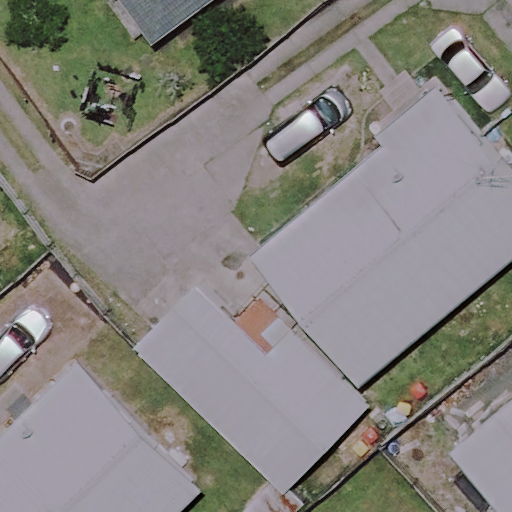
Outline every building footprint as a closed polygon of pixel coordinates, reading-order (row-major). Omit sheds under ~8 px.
[(198,0),(109,0),(139,42),(198,0)] [(511,255),(511,170),(448,94),(258,254),(364,380),(511,255)] [(267,352),(193,278),(134,336),(284,486),(365,405),(290,329),(267,352)] [(177,511),(204,486),(82,362),(0,442),(0,511),(177,511)] [(511,511),(511,395),(448,453),(501,511),(511,511)]
